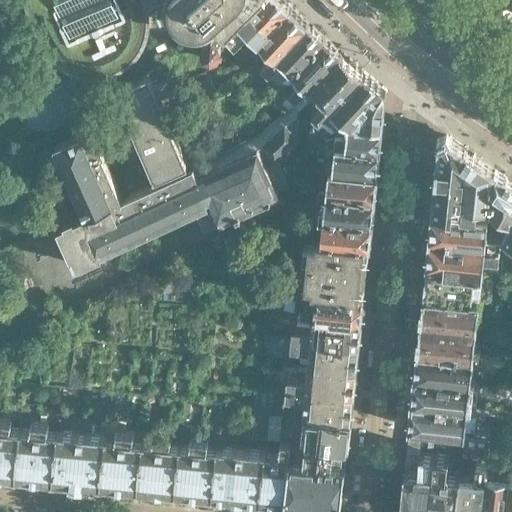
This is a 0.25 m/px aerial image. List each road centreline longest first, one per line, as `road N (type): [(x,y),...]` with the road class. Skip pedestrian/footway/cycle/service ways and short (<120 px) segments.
road 1 (residential): [(413,56),(369,511)]
road 2 (residential): [(0,496),(145,511)]
road 3 (primary): [(511,129),(413,56)]
